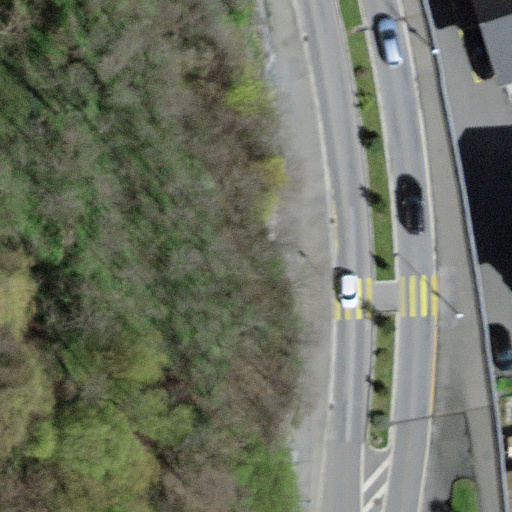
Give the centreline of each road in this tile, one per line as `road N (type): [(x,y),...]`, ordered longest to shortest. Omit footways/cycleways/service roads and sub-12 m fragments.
road 1 (secondary): [(400,511),(419,337),(416,257),(376,0)]
road 2 (secondary): [(318,0),(355,255),(342,511)]
